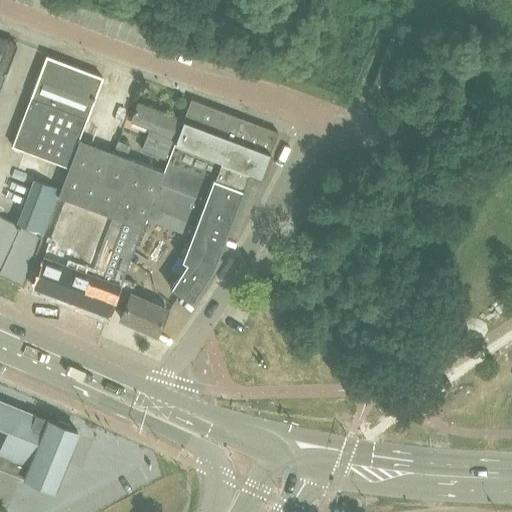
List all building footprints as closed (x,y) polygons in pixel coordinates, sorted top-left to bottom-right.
[(0,86),(17,43),(0,36),(0,86)] [(370,89),(381,93),(400,44),(389,39),(370,89)] [(78,137),(86,117),(101,76),(46,55),(30,96),(12,144),(24,149),(16,168),(31,174),(59,185),(78,137)] [(145,215),(192,233),(214,178),(235,186),(240,188),(244,178),(246,171),(259,176),(265,160),(276,131),(190,97),(182,119),(162,170),(145,215)] [(164,158),(179,117),(137,101),(130,120),(149,127),(141,149),(164,158)] [(118,287),(141,225),(145,215),(162,170),(124,155),(129,144),(117,139),(113,151),(78,137),(59,185),(56,193),(64,196),(31,283),(81,303),(108,313),(112,301),(118,287)] [(56,193),(59,185),(31,174),(14,220),(0,213),(0,272),(23,284),(41,234),(56,193)] [(214,178),(192,233),(183,256),(187,259),(170,285),(190,298),(212,265),(217,252),(240,188),(235,186),(214,178)] [(164,305),(118,287),(112,301),(116,302),(115,303),(122,306),(118,316),(154,330),(164,305)] [(0,466),(25,476),(53,488),(77,429),(0,398),(0,466)]
